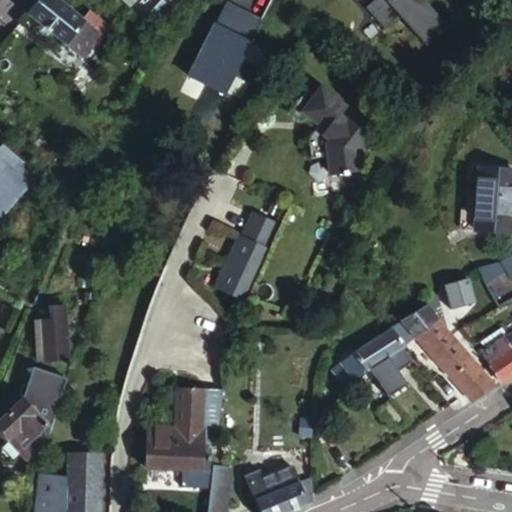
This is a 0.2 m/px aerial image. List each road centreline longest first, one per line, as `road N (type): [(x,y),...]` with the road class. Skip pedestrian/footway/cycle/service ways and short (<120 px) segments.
road 1 (unknown): [(124,511),(128,408),(142,352),(187,248),(232,167),(267,127),(300,123)]
road 2 (residential): [(400,485),(410,458),(511,396)]
